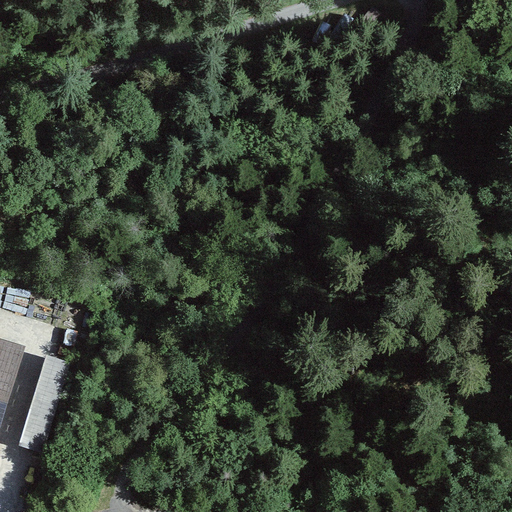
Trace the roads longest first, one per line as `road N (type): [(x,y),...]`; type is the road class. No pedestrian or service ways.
road 1 (track): [(432,0),(116,511)]
road 2 (track): [(387,0),(0,109)]
